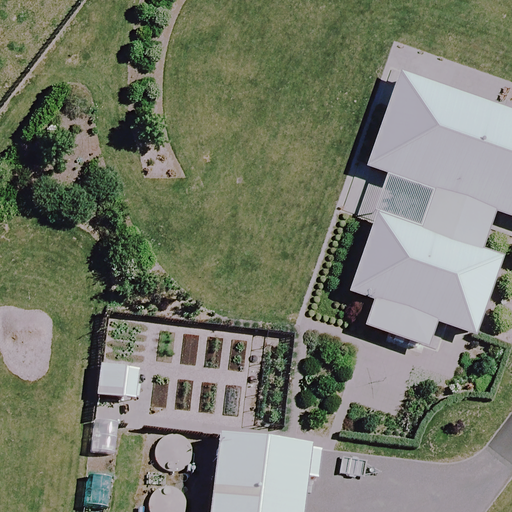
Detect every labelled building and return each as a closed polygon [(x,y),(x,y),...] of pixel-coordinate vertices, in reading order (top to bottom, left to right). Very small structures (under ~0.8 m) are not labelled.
[(353,194),(380,204),(344,304),(369,313),(360,337),(424,360),(430,342),(473,358),(511,251),(511,110),(399,70),(353,194)] [(455,398),(397,391),(394,418),(452,425),(455,398)] [(192,440),(158,439),(157,474),(192,474),(192,440)] [(318,454),(217,442),(208,511),(299,511),(303,482),(314,483),(318,454)] [(185,511),(183,489),(150,493),(152,511),(185,511)]
